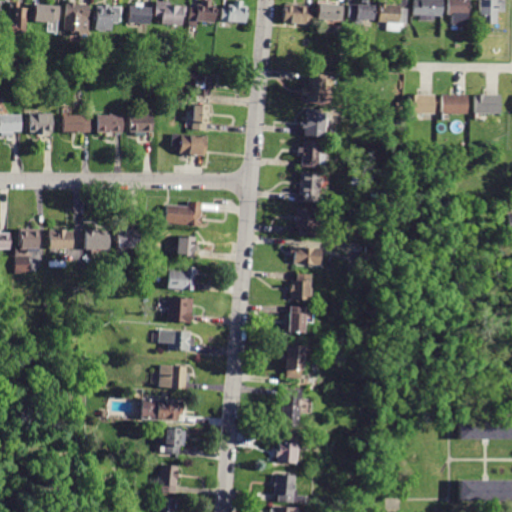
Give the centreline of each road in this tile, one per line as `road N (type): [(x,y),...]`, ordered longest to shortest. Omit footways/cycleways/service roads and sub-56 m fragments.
road 1 (residential): [(221,511),(266,0)]
road 2 (residential): [(250,182),(0,182)]
